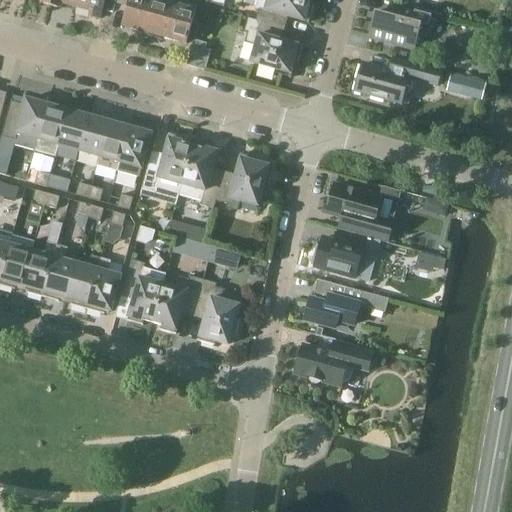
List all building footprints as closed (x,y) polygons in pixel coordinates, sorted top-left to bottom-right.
[(63,4),(77,8),(79,0),(53,0),(52,6),(62,8),(63,4)] [(79,0),(77,8),(91,12),(90,16),(101,19),(106,0),(79,0)] [(131,0),(124,27),(145,33),(154,0),(131,0)] [(154,0),(145,33),(166,38),(176,0),(154,0)] [(176,0),(166,38),(187,44),(198,6),(176,0)] [(260,8),(257,21),(281,28),(284,16),(310,23),(314,7),(310,6),(311,0),(260,0),(258,7),(260,8)] [(442,16),(442,15),(391,2),(388,15),(376,12),(369,39),(415,51),(417,47),(419,47),(437,22),(431,20),(433,14),(442,16)] [(208,9),(205,22),(218,26),(221,13),(208,9)] [(281,28),(257,21),(249,19),(245,32),(249,33),(247,42),(257,45),(252,63),(291,74),(294,61),(299,62),(303,47),(277,40),(281,28)] [(406,94),(405,94),(409,79),(438,86),(442,72),(394,59),(391,72),(363,64),(356,91),(393,102),(392,104),(403,107),(405,106),(407,106),(408,105),(409,104),(410,102),(410,101),(410,99),(410,98),(409,97),(408,96),(408,95),(406,94)] [(15,147),(36,152),(49,106),(27,100),(26,106),(12,102),(0,145),(0,174),(7,176),(15,147)] [(56,158),(60,145),(69,111),(49,106),(36,152),(56,158)] [(60,145),(80,151),(90,117),(69,111),(60,145)] [(80,151),(101,157),(110,123),(90,117),(80,151)] [(110,123),(101,157),(98,167),(118,173),(131,128),(110,123)] [(152,134),(131,128),(118,173),(139,178),(152,134)] [(180,195),(183,184),(194,146),(185,144),(186,139),(171,135),(164,161),(152,157),(143,189),(156,193),(157,189),(167,191),(180,195)] [(203,206),(215,209),(224,177),(212,174),(219,148),(203,144),(202,148),(194,146),(183,184),(180,195),(204,202),(203,206)] [(224,177),(215,209),(217,201),(229,205),(228,209),(238,211),(241,201),(259,206),(262,195),(267,196),(271,181),(266,180),(270,167),(257,164),(258,159),(243,155),(236,181),(224,177)] [(36,184),(48,188),(51,175),(39,172),(36,184)] [(51,175),(48,188),(67,193),(70,181),(51,175)] [(77,196),(89,199),(92,187),(80,184),(77,196)] [(348,232),(380,241),(388,243),(393,224),(376,219),(382,198),(377,197),(375,194),(372,192),(369,191),(365,191),(362,193),(335,186),(328,213),(344,217),(340,230),(348,232)] [(92,187),(89,199),(101,203),(105,190),(92,187)] [(33,203),(46,206),(49,194),(37,191),(33,203)] [(49,194),(46,206),(58,210),(61,197),(49,194)] [(119,207),(131,211),(134,198),(122,195),(119,207)] [(446,217),(449,205),(438,202),(437,208),(441,215),(446,217)] [(77,215),(89,219),(93,206),(81,203),(77,215)] [(93,206),(89,219),(102,222),(105,210),(93,206)] [(111,225),(124,228),(127,216),(115,212),(111,225)] [(124,228),(111,225),(106,243),(114,245),(121,238),(124,228)] [(155,232),(141,228),(137,242),(146,245),(153,241),(155,232)] [(197,228),(193,241),(204,244),(207,231),(197,228)] [(380,241),(348,232),(345,241),(341,243),(324,238),(316,267),(355,278),(358,267),(361,268),(365,266),(368,255),(376,257),(380,241)] [(24,286),(33,252),(36,242),(14,236),(11,246),(0,285),(16,290),(18,284),(24,286)] [(0,285),(11,246),(0,242),(0,285)] [(195,259),(208,263),(213,248),(199,244),(195,259)] [(28,293),(44,298),(58,248),(48,245),(45,255),(33,252),(24,286),(29,287),(28,293)] [(62,297),(67,298),(77,264),(65,261),(68,251),(58,248),(44,298),(60,303),(62,297)] [(71,306),(88,310),(102,260),(91,257),(89,267),(77,264),(67,298),(73,300),(71,306)] [(434,269),(444,271),(446,261),(437,259),(434,269)] [(102,260),(88,310),(104,315),(106,309),(112,311),(122,277),(109,273),(112,263),(102,260)] [(145,321),(153,324),(164,285),(167,275),(154,271),(145,268),(146,264),(132,260),(123,292),(136,296),(128,322),(144,326),(145,321)] [(183,309),(195,312),(204,281),(191,277),(190,281),(181,278),(178,289),(164,285),(153,324),(162,326),(161,331),(176,335),(183,309)] [(340,277),(338,286),(350,289),(353,281),(340,277)] [(318,280),(314,300),(312,299),(306,320),(324,325),(326,318),(354,325),(360,304),(389,312),(392,300),(350,289),(338,286),(318,280)] [(204,281),(195,312),(207,316),(200,342),(215,346),(217,341),(229,345),(233,333),(237,335),(241,320),(237,318),(240,306),(222,302),(225,291),(216,288),(217,284),(204,281)] [(296,374),(310,378),(311,381),(313,383),(317,384),(320,383),(322,381),(342,386),(343,383),(347,382),(350,381),(351,378),(354,368),(369,372),(375,352),(336,341),(332,355),(304,347),(296,374)] [(411,363),(401,360),(398,369),(404,370),(410,367),(411,363)]
